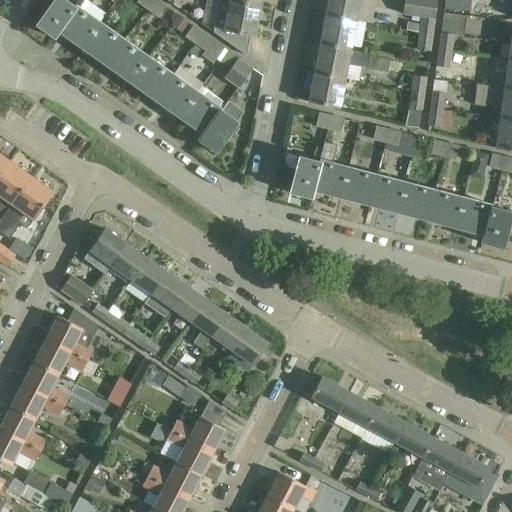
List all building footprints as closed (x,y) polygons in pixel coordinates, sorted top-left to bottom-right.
[(52,38),(58,31),(75,7),(65,0),(53,0),(35,26),(52,38)] [(146,10),(152,0),(137,0),(136,2),(146,10)] [(164,6),(156,0),(152,0),(146,10),(156,17),(164,6)] [(220,0),(218,0),(214,26),(223,28),(222,31),(253,37),(259,7),(228,1),(224,0),(221,0),(220,0)] [(327,0),(325,14),(356,20),(359,0),(327,0)] [(406,30),(419,33),(432,34),(434,18),(433,18),(436,0),(404,0),(402,14),(421,17),(420,25),(407,22),(406,30)] [(444,0),(443,8),(468,11),(469,0),(444,0)] [(99,24),(75,7),(58,31),(82,48),(99,24)] [(350,49),(356,20),(325,14),(319,43),(350,49)] [(99,24),(82,48),(106,65),(123,41),(99,24)] [(184,37),(194,44),(202,33),(192,26),(184,37)] [(202,33),(194,44),(204,51),(201,56),(212,63),(223,48),(202,33)] [(430,51),(432,34),(419,33),(417,49),(430,51)] [(440,33),(437,49),(451,51),(454,34),(440,33)] [(130,82),(147,58),(123,41),(106,65),(130,82)] [(344,78),(350,49),(319,43),(314,72),(344,78)] [(451,51),(437,49),(435,66),(449,68),(451,51)] [(227,50),(218,61),(229,69),(237,57),(227,50)] [(251,67),(237,57),(229,69),(230,69),(223,78),(237,87),(238,88),(252,68),(251,67)] [(171,76),(147,58),(130,82),(154,99),(171,76)] [(511,60),(508,60),(503,89),(511,90),(511,60)] [(338,108),(344,78),(314,72),(308,102),(338,108)] [(179,117),(196,93),(171,76),(154,99),(179,117)] [(412,76),(410,92),(424,94),(426,78),(412,76)] [(511,90),(503,89),(476,85),(473,105),(501,109),(499,118),(511,119),(511,90)] [(422,110),(424,94),(410,92),(408,108),(422,110)] [(431,92),(429,108),(443,110),(445,94),(431,92)] [(203,134),(220,110),(196,93),(179,117),(203,134)] [(223,106),(198,141),(215,153),(240,118),(239,117),(243,112),(227,100),(223,106)] [(443,110),(429,108),(426,125),(440,127),(443,110)] [(318,113),(318,114),(315,126),(328,129),(331,116),(318,113)] [(340,132),(343,119),(331,116),(328,129),(340,132)] [(511,150),(511,119),(499,118),(495,148),(511,150)] [(385,143),(388,130),(376,127),(372,140),(385,143)] [(400,133),(388,130),(385,143),(397,146),(400,133)] [(442,156),(446,144),(433,141),(430,153),(442,156)] [(340,197),(347,169),(331,165),(336,145),(323,142),(318,161),(311,190),(340,197)] [(458,146),(446,144),(442,156),(455,159),(458,146)] [(500,170),(503,157),(491,154),(488,167),(500,170)] [(311,190),(318,161),(299,156),(289,193),(309,198),(311,190)] [(511,159),(503,157),(500,170),(511,172),(511,159)] [(0,171),(0,195),(11,203),(30,176),(8,161),(0,171)] [(368,205),(376,176),(347,169),(340,197),(368,205)] [(30,176),(11,203),(0,218),(0,233),(8,239),(19,224),(26,229),(33,219),(34,219),(52,193),(30,176)] [(397,213),(404,184),(376,176),(368,205),(397,213)] [(426,220),(433,191),(404,184),(397,213),(426,220)] [(426,220),(455,228),(462,199),(433,191),(426,220)] [(483,235),(491,207),(462,199),(455,228),(483,235)] [(491,207),(483,235),(481,244),(501,249),(511,212),(491,207)] [(104,229),(83,259),(104,273),(110,265),(125,244),(104,229)] [(7,248),(25,258),(31,248),(12,238),(7,248)] [(0,244),(0,262),(7,267),(15,255),(0,244)] [(125,244),(110,265),(130,279),(145,258),(125,244)] [(145,258),(130,279),(151,293),(165,272),(145,258)] [(151,294),(144,304),(163,317),(170,307),(171,308),(186,286),(165,272),(151,293),(151,294)] [(92,290),(76,279),(71,276),(61,290),(82,305),(92,290)] [(186,286),(171,308),(191,322),(206,300),(186,286)] [(206,300),(191,322),(211,336),(226,315),(206,300)] [(92,313),(102,320),(107,312),(97,305),(92,313)] [(46,339),(86,361),(92,350),(87,347),(98,326),(74,308),(67,321),(58,316),(46,339)] [(107,312),(102,320),(113,328),(119,319),(107,312)] [(226,315),(211,336),(232,350),(247,329),(226,315)] [(247,329),(232,350),(253,365),(268,344),(247,329)] [(132,341),(143,348),(149,339),(138,332),(132,341)] [(46,339),(34,362),(58,375),(65,363),(81,371),(86,361),(46,339)] [(160,347),(149,339),(143,348),(154,356),(160,347)] [(183,376),(189,368),(178,360),(172,369),(183,376)] [(58,375),(34,362),(22,384),(63,406),(68,395),(52,387),(58,375)] [(189,368),(183,376),(194,384),(200,376),(189,368)] [(165,374),(159,385),(189,404),(196,393),(165,374)] [(336,411),(338,412),(349,392),(321,377),(310,397),(311,397),(310,399),(335,413),(336,411)] [(22,384),(10,407),(35,420),(41,408),(57,416),(63,406),(22,384)] [(111,391),(106,400),(118,406),(119,407),(124,398),(123,397),(111,391)] [(366,427),(377,407),(349,392),(338,412),(366,427)] [(238,403),(227,395),(224,398),(221,402),(232,410),(238,403)] [(35,420),(10,407),(0,426),(0,430),(39,451),(45,440),(29,431),(35,420)] [(366,427),(394,442),(405,422),(377,407),(366,427)] [(170,431),(212,452),(224,429),(200,416),(193,430),(176,420),(170,431)] [(422,458),(433,437),(405,422),(394,442),(422,458)] [(39,451),(0,430),(0,459),(11,465),(13,462),(25,469),(30,459),(34,462),(39,451)] [(200,475),(212,452),(171,431),(159,453),(176,462),(200,475)] [(449,473),(460,452),(433,437),(422,458),(417,467),(443,482),(448,472),(449,473)] [(95,452),(83,446),(75,462),(86,468),(95,452)] [(460,452),(449,473),(478,488),(489,468),(460,452)] [(298,461),(310,467),(314,458),(302,453),(298,461)] [(310,467),(319,472),(324,463),(314,458),(310,467)] [(144,462),(140,471),(141,471),(147,475),(152,466),(144,462)] [(200,475),(176,462),(170,475),(152,465),(152,466),(147,475),(147,476),(188,497),(200,475)] [(141,471),(135,481),(142,485),(142,484),(147,476),(147,475),(141,471)] [(266,495),(293,509),(298,511),(304,511),(315,491),(278,472),(266,495)] [(84,487),(98,495),(104,483),(91,475),(84,487)] [(180,511),(188,497),(147,476),(142,484),(142,485),(160,494),(153,507),(161,511),(180,511)] [(354,490),(365,496),(369,487),(359,481),(354,490)] [(64,490),(50,483),(44,495),(66,506),(76,486),(69,482),(64,490)] [(365,496),(376,501),(380,492),(369,487),(365,496)] [(405,490),(394,510),(395,511),(397,511),(409,511),(418,497),(405,490)] [(266,495),(257,511),(291,511),(293,509),(266,495)] [(77,500),(70,511),(85,511),(89,506),(78,500),(77,500)] [(383,511),(365,502),(359,511),(383,511)]
